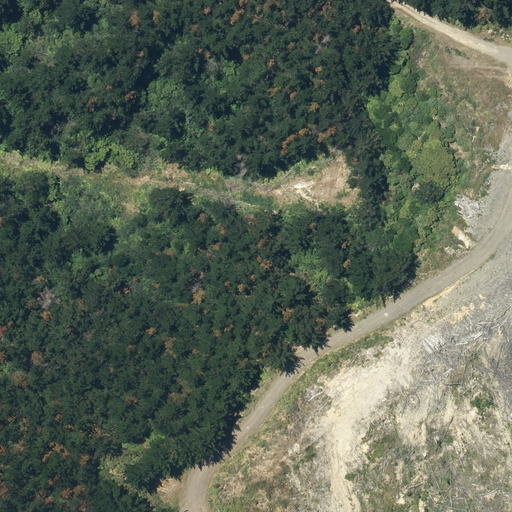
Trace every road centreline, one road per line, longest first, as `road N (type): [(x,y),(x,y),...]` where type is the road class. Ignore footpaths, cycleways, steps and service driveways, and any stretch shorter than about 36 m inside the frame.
road 1 (track): [(511,188),(476,243),(234,389),(173,461),(205,511)]
road 2 (track): [(511,59),(394,0)]
